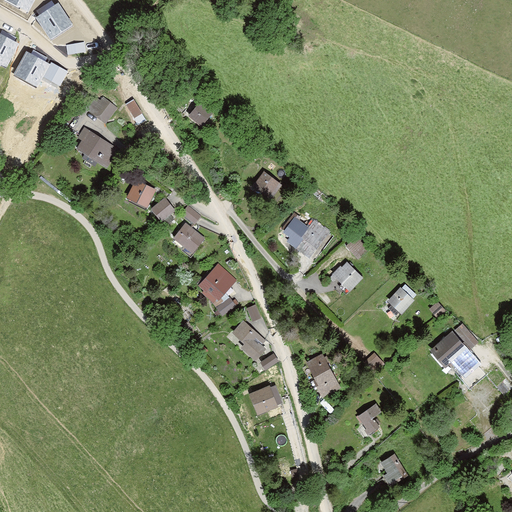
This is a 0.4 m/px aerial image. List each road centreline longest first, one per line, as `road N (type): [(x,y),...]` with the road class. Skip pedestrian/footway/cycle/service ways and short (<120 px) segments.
road 1 (residential): [(9,190),(51,200),(86,226),(114,285),(222,404),(257,486),(278,511)]
road 2 (residential): [(215,207),(276,331),(327,511)]
road 3 (residential): [(119,58),(215,207)]
road 4 (residential): [(336,332),(215,207)]
road 5 (residential): [(511,432),(392,511)]
road 6 (residential): [(119,58),(66,61),(0,11)]
